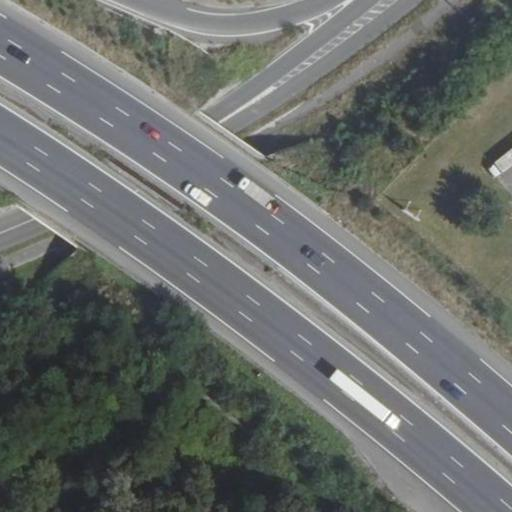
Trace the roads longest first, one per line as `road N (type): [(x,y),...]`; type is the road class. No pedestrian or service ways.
road 1 (trunk): [(0,130),(307,344),(509,511)]
road 2 (trunk): [(511,422),(237,198),(0,45)]
road 3 (secondary): [(0,234),(128,180),(220,125),(383,0)]
road 4 (trunk): [(339,0),(316,17),(249,28),(141,0)]
